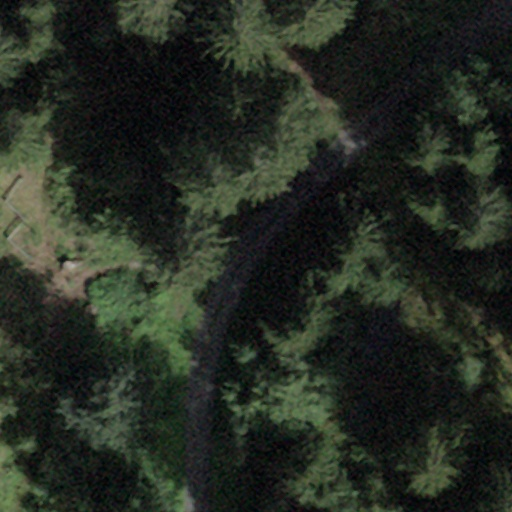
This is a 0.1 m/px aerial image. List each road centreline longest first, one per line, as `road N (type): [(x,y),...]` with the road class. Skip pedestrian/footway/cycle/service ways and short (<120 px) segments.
road 1 (track): [(279,234),(360,100),(483,0)]
road 2 (track): [(186,511),(239,279),(279,234)]
